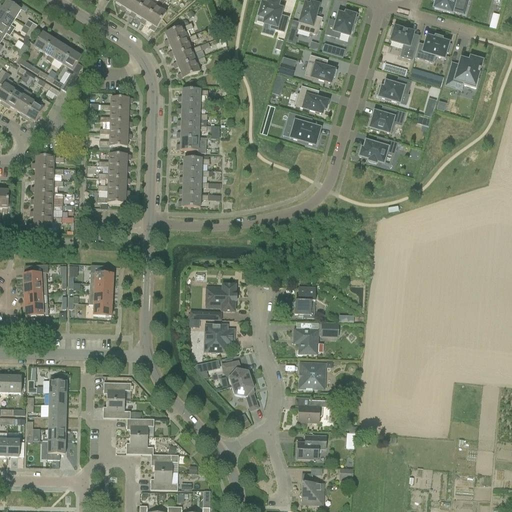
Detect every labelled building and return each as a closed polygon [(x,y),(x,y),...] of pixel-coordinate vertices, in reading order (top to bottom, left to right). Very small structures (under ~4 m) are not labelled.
[(117,0),(115,4),(121,7),(119,11),(124,13),(126,10),(131,0),(117,0)] [(131,0),(126,10),(131,14),(129,17),(134,20),(136,16),(145,1),(143,0),(131,0)] [(145,0),(145,1),(136,16),(141,20),(139,23),(144,26),(146,23),(155,7),(149,4),(151,0),(145,0)] [(162,0),(159,0),(155,7),(146,23),(152,26),(149,30),(154,32),(165,14),(159,10),(165,1),(162,0)] [(278,9),(279,3),(269,0),(268,0),(267,5),(262,4),(256,23),(270,27),(269,30),(284,34),(289,18),(281,16),(282,10),(278,9)] [(433,0),(433,1),(436,2),(434,9),(451,14),(452,12),(459,14),(462,4),(455,2),(455,0),(433,0)] [(1,6),(0,7),(0,11),(15,21),(21,11),(6,2),(3,8),(1,6)] [(297,31),(317,37),(321,22),(315,20),(319,6),(311,4),(310,6),(304,5),(297,31)] [(11,26),(15,21),(0,11),(0,24),(13,33),(15,29),(11,26)] [(334,25),(328,23),(324,36),(339,40),(340,36),(350,39),(354,26),(355,26),(357,19),(356,18),(357,15),(344,12),(344,15),(337,13),(334,25)] [(497,29),(500,16),(493,15),(491,28),(497,29)] [(13,33),(0,24),(0,38),(3,40),(6,35),(10,37),(13,33)] [(191,25),(181,29),(165,35),(168,42),(164,43),(166,48),(169,47),(185,40),(183,33),(193,29),(191,25)] [(390,37),(392,38),(390,43),(403,46),(400,58),(412,61),(416,45),(411,44),(413,34),(408,32),(402,30),(402,31),(394,28),(394,30),(392,30),(390,37)] [(28,42),(33,33),(29,30),(24,39),(28,42)] [(34,48),(43,54),(52,40),(54,37),(50,35),(48,37),(42,34),(34,48)] [(195,36),(185,40),(169,47),(172,53),(168,54),(170,59),(174,58),(190,51),(187,45),(197,41),(195,36)] [(54,37),(52,40),(43,54),(48,57),(46,61),(51,64),(53,60),(62,46),(56,43),(58,40),(54,37)] [(450,46),(448,45),(448,44),(441,42),(441,40),(435,38),(434,40),(427,38),(424,47),(418,46),(415,58),(432,63),(434,57),(444,60),(446,54),(448,54),(450,46)] [(23,46),(20,51),(24,53),(30,43),(28,42),(24,39),(23,40),(23,46)] [(324,45),(322,53),(344,58),(346,50),(324,45)] [(62,46),(53,60),(62,66),(71,52),(73,49),(69,47),(67,49),(62,46)] [(200,47),(190,51),(174,58),(176,64),(173,65),(175,70),(178,68),(194,62),(192,56),(202,52),(200,47)] [(62,66),(68,69),(66,73),(69,76),(66,82),(72,86),(77,76),(82,68),(77,65),(81,58),(76,55),(77,52),(73,49),(71,52),(62,66)] [(325,61),(310,57),(304,77),(330,85),(332,79),(334,80),(337,72),(323,68),(325,61)] [(204,58),(194,62),(178,68),(180,75),(177,76),(179,81),(199,73),(196,67),(206,63),(204,58)] [(454,86),(455,81),(463,84),(462,86),(476,89),(478,81),(476,80),(478,74),(479,74),(480,71),(479,71),(481,64),(479,63),(479,61),(473,59),(472,61),(470,60),(469,63),(461,60),(459,67),(452,65),(446,84),(454,86)] [(20,65),(32,73),(34,69),(20,60),(17,65),(19,67),(20,65)] [(295,68),(281,65),(281,64),(278,75),(292,79),(295,68)] [(391,67),(389,73),(405,78),(407,71),(391,67)] [(42,79),(44,75),(34,69),(32,73),(42,79)] [(0,92),(0,101),(2,102),(0,104),(0,105),(4,108),(15,91),(10,88),(13,83),(8,80),(10,76),(5,73),(2,79),(0,82),(0,85),(3,87),(0,92)] [(35,78),(26,73),(23,77),(33,83),(35,78)] [(42,79),(51,84),(53,80),(44,75),(42,79)] [(443,79),(428,75),(425,85),(440,89),(443,79)] [(378,99),(399,105),(402,95),(407,97),(411,83),(398,80),(396,86),(385,83),(383,89),(381,88),(381,90),(379,90),(377,96),(379,97),(378,99)] [(59,93),(45,84),(42,88),(57,98),(59,93)] [(10,107),(15,111),(27,92),(18,86),(15,91),(4,108),(8,110),(10,107)] [(316,92),(301,88),(295,108),(322,116),(323,110),(325,111),(328,103),(314,99),(316,92)] [(208,92),(200,91),(182,91),(182,98),(178,98),(178,103),(182,103),(199,104),(199,97),(207,97),(208,92)] [(15,111),(21,114),(19,117),(23,119),(33,103),(28,100),(31,95),(27,92),(15,111)] [(100,107),(100,111),(128,112),(128,105),(132,105),(132,100),(110,99),(110,107),(100,107)] [(39,106),(33,103),(23,119),(27,122),(29,119),(35,123),(39,116),(44,119),(52,106),(43,100),(39,106)] [(425,110),(423,118),(431,120),(433,113),(436,103),(428,101),(425,110)] [(207,104),(199,104),(182,103),(182,110),(178,110),(178,115),(181,115),(199,116),(199,109),(207,109),(207,104)] [(273,116),(275,110),(267,107),(265,114),(273,116)] [(374,113),(372,121),(370,120),(368,128),(370,128),(369,129),(370,130),(370,131),(378,133),(378,132),(391,136),(396,120),(403,122),(405,115),(389,110),(387,117),(374,113)] [(110,112),(110,119),(100,118),(100,123),(128,124),(128,117),(131,117),(131,112),(128,112),(100,111),(100,112),(110,112)] [(207,116),(199,116),(181,115),(181,122),(177,122),(177,127),(181,127),(198,128),(198,121),(207,121),(207,116)] [(290,140),(315,147),(320,130),(310,127),(310,126),(305,125),(300,124),(301,118),(289,115),(287,123),(294,125),(290,140)] [(430,121),(418,118),(416,125),(428,128),(430,121)] [(109,124),(109,131),(99,131),(99,135),(127,136),(127,129),(131,129),(131,124),(128,124),(100,123),(100,124),(109,124)] [(266,139),(270,128),(262,126),(259,136),(266,139)] [(207,128),(198,128),(181,127),(181,134),(177,134),(176,140),(181,140),(198,140),(198,133),(206,133),(207,128)] [(99,147),(109,148),(127,148),(127,141),(131,141),(131,136),(127,136),(99,135),(99,136),(109,136),(109,143),(99,143),(99,147)] [(206,140),(198,140),(181,140),(180,146),(176,146),(176,151),(197,151),(198,145),(206,145),(206,140)] [(387,155),(394,157),(398,144),(382,140),(381,146),(365,141),(362,149),(361,148),(357,159),(367,161),(366,164),(377,167),(377,165),(384,167),(387,155)] [(98,163),(98,168),(126,168),(126,162),(130,162),(130,156),(109,156),(108,163),(98,163)] [(194,157),(193,160),(183,159),(183,167),(180,167),(179,172),(183,172),(201,172),(201,166),(209,166),(209,161),(208,161),(208,157),(194,157)] [(64,159),(54,159),(36,158),(36,165),(32,165),(32,170),(53,171),(53,164),(63,164),(64,159)] [(108,169),(108,175),(98,175),(98,180),(125,180),(126,173),(130,173),(129,168),(126,168),(98,168),(108,169)] [(63,171),(53,171),(32,170),(35,171),(35,178),(31,177),(31,182),(53,183),(53,176),(63,176),(63,171)] [(200,184),(201,178),(208,178),(209,173),(201,172),(183,172),(182,179),(179,179),(179,184),(182,184),(200,184)] [(108,180),(108,187),(97,187),(97,192),(125,192),(125,185),(129,185),(129,180),(125,180),(98,180),(108,180)] [(63,183),(53,183),(31,182),(35,182),(35,189),(31,189),(31,194),(52,195),(53,188),(63,188),(63,183)] [(208,185),(200,184),(182,184),(182,191),(179,191),(178,196),(182,196),(200,196),(200,190),(208,190),(208,185)] [(7,220),(8,210),(8,192),(1,192),(1,188),(0,188),(0,209),(2,209),(2,220),(7,220)] [(107,193),(107,199),(97,199),(97,204),(101,204),(101,211),(107,211),(107,204),(125,205),(125,197),(129,197),(129,192),(125,192),(97,192),(107,193)] [(62,195),(52,195),(31,194),(35,195),(34,201),(31,201),(30,206),(52,207),(52,200),(62,200),(62,195)] [(208,197),(200,196),(182,196),(182,202),(178,202),(178,208),(200,208),(200,201),(208,202),(208,197)] [(62,207),(52,207),(30,206),(34,207),(34,213),(30,213),(30,218),(51,218),(52,212),(62,212),(62,207)] [(61,219),(51,218),(30,218),(34,218),(33,225),(30,225),(30,230),(51,231),(51,224),(61,224),(61,219)] [(34,275),(23,276),(23,287),(46,285),(46,274),(48,274),(47,267),(34,267),(34,275)] [(90,267),(89,285),(113,287),(113,275),(105,275),(106,268),(90,267)] [(46,285),(23,287),(24,297),(42,296),(47,296),(46,285)] [(112,297),(113,287),(89,285),(89,296),(112,297)] [(237,303),(237,296),(236,296),(236,286),(223,285),(223,288),(207,288),(206,308),(222,309),(222,312),(235,313),(235,303),(237,303)] [(304,319),(314,319),(315,303),(316,289),(299,288),(298,302),(295,302),(295,315),(304,316),(304,319)] [(42,296),(24,297),(24,307),(43,306),(42,296)] [(88,306),(111,307),(112,297),(89,296),(88,306)] [(43,306),(24,307),(25,318),(48,317),(47,306),(43,306)] [(111,307),(88,306),(93,307),(93,318),(111,318),(111,307)] [(199,321),(221,322),(222,314),(199,313),(199,321)] [(234,347),(234,331),(227,331),(227,327),(206,326),(205,353),(226,354),(226,347),(234,347)] [(338,339),(338,326),(321,326),(321,339),(338,339)] [(318,331),(294,330),(294,345),(299,345),(299,350),(298,352),(297,355),(299,356),(302,357),(303,355),(318,356),(318,331)] [(196,366),(194,369),(203,380),(207,379),(206,372),(220,370),(218,362),(196,366)] [(235,363),(222,366),(224,374),(227,373),(229,380),(232,387),(251,381),(250,380),(252,378),(251,374),(248,374),(248,373),(241,372),(237,371),(235,363)] [(300,389),(306,389),(306,392),(312,392),(312,390),(324,390),(325,366),(301,365),(300,389)] [(0,377),(0,394),(8,395),(9,377),(0,377)] [(9,377),(8,395),(20,395),(21,378),(9,377)] [(251,381),(232,387),(235,396),(246,398),(250,412),(258,410),(252,391),(254,390),(251,381)] [(28,393),(28,395),(36,395),(36,393),(36,389),(34,389),(34,388),(34,382),(30,382),(28,382),(28,393)] [(49,382),(49,395),(66,395),(66,383),(49,382)] [(124,403),(125,392),(130,392),(130,385),(104,384),(103,395),(106,395),(106,402),(124,403)] [(66,407),(66,395),(49,395),(48,407),(66,407)] [(329,402),(309,401),(309,407),(307,408),(299,408),(299,423),(319,424),(319,418),(321,418),(322,417),(323,408),(328,409),(329,402)] [(130,413),(124,413),(124,403),(106,402),(106,409),(103,409),(103,420),(126,421),(136,420),(136,414),(130,414),(130,413)] [(65,419),(66,407),(48,407),(48,419),(65,419)] [(65,431),(65,419),(48,419),(48,431),(65,431)] [(130,431),(129,438),(148,439),(148,428),(153,428),(153,421),(136,420),(126,421),(126,431),(130,431)] [(42,436),(42,443),(47,443),(65,443),(65,431),(48,431),(47,436),(42,436)] [(347,449),(356,449),(357,434),(347,434),(347,449)] [(129,438),(129,445),(126,445),(126,456),(151,457),(153,456),(153,449),(147,449),(148,439),(129,438)] [(298,459),(318,460),(318,454),(320,454),(321,453),(321,449),(325,449),(326,438),(309,438),(308,445),(298,444),(298,459)] [(19,441),(6,441),(6,458),(18,459),(19,441)] [(47,455),(47,461),(59,461),(59,455),(64,455),(65,443),(47,443),(47,455)] [(172,475),(172,464),(178,464),(178,457),(153,456),(151,457),(151,467),(154,467),(154,474),(172,475)] [(353,482),(353,471),(339,470),(339,482),(353,482)] [(154,474),(153,481),(150,481),(150,492),(177,492),(177,485),(171,485),(172,475),(154,474)] [(321,505),(322,485),(311,485),(311,476),(302,476),(301,505),(321,505)]
